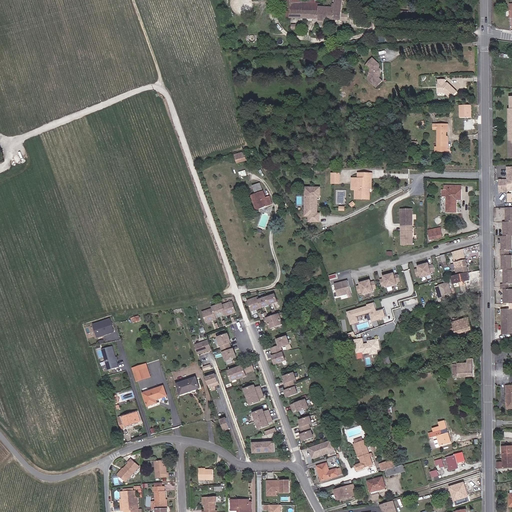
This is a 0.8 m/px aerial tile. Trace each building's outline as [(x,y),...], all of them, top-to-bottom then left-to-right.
[(274,16),(282,16),(282,0),(273,0),(273,3),(274,16)] [(282,0),(282,16),(330,17),(331,3),(314,3),(314,0),(282,0)] [(331,3),(330,17),(343,17),(343,0),(336,0),(336,3),(331,3)] [(242,37),(260,38),(260,28),(242,27),(242,37)] [(264,28),(264,38),(272,38),(272,32),(272,28),(264,28)] [(376,45),(369,52),(372,55),(372,62),(375,64),(374,67),(372,69),(379,75),(385,68),(382,66),(382,51),(376,45)] [(448,69),(441,69),(441,73),(440,73),(440,82),(446,82),(453,88),(459,82),(451,74),(451,75),(449,73),(448,73),(448,69)] [(461,117),(473,117),(474,104),(461,104),(461,117)] [(449,114),(435,115),(435,124),(437,124),(437,136),(436,136),(436,142),(442,142),(442,138),(447,137),(447,124),(449,124),(449,114)] [(250,148),(239,151),(241,159),(252,156),(250,148)] [(511,165),(506,166),(507,176),(508,179),(498,179),(499,191),(507,191),(507,189),(507,188),(511,187),(511,165)] [(373,169),(361,169),(361,183),(358,184),(357,195),(369,195),(370,185),(371,185),(371,174),(373,173),(373,169)] [(461,177),(446,177),(446,180),(442,180),(442,186),(447,186),(447,203),(456,203),(456,191),(461,191),(461,177)] [(265,180),(258,183),(260,189),(267,186),(265,180)] [(307,186),(306,216),(310,216),(310,221),(322,222),(322,211),(320,211),(320,197),(323,197),(323,186),(307,186)] [(268,189),(259,193),(264,207),(273,204),(268,189)] [(412,202),(401,202),(401,211),(403,210),(402,229),(401,229),(401,237),(412,237),(412,202)] [(511,207),(506,208),(506,222),(503,222),(503,236),(511,236),(511,207)] [(473,230),(464,233),(466,239),(474,236),(473,230)] [(511,250),(511,236),(503,236),(501,236),(501,250),(501,255),(502,256),(502,270),(503,270),(511,270),(511,255),(508,255),(508,250),(511,250)] [(457,275),(468,272),(464,254),(454,257),(457,275)] [(417,269),(414,269),(416,277),(419,276),(419,278),(432,275),(431,273),(434,272),(432,264),(428,265),(428,263),(416,266),(417,269)] [(511,283),(511,269),(511,270),(503,270),(503,284),(501,284),(501,289),(503,289),(504,304),(511,303),(511,289),(508,289),(508,284),(511,283)] [(381,278),(379,279),(381,286),(384,286),(384,288),(397,285),(395,283),(399,282),(397,274),(393,275),(393,272),(381,275),(381,278)] [(470,279),(468,272),(457,275),(453,275),(451,276),(453,284),(470,279)] [(333,283),(337,296),(347,294),(348,298),(352,297),(348,279),(333,283)] [(359,285),(356,286),(358,294),(361,293),(361,295),(374,292),(372,290),(376,289),(374,281),(370,282),(370,279),(358,282),(359,285)] [(436,288),(438,295),(451,291),(448,284),(436,288)] [(451,291),(438,295),(440,299),(452,295),(451,291)] [(258,299),(257,296),(246,300),(249,310),(276,301),(273,294),(258,299)] [(211,308),(201,312),(205,322),(215,319),(214,317),(224,314),(224,315),(234,312),(230,301),(220,305),(220,303),(210,307),(211,308)] [(346,312),(350,325),(359,322),(358,317),(369,314),(371,322),(386,318),(383,309),(376,311),(374,302),(366,304),(366,306),(346,312)] [(462,307),(455,310),(455,313),(448,316),(449,319),(455,317),(455,320),(446,322),(449,328),(474,320),(471,308),(463,311),(462,307)] [(511,309),(502,310),(502,335),(511,334),(511,309)] [(280,312),(263,318),(264,322),(266,321),(269,328),(281,323),(279,316),(281,315),(280,312)] [(114,331),(110,318),(94,324),(97,336),(114,331)] [(228,338),(227,334),(217,337),(226,361),(235,358),(234,353),(232,354),(231,352),(233,351),(232,349),(231,350),(228,343),(230,342),(229,340),(227,341),(227,339),(228,338)] [(288,343),(286,335),(276,339),(278,345),(270,348),(273,354),(271,355),(272,357),(273,356),(274,358),(272,359),(274,363),(284,359),(279,346),(288,343)] [(353,340),(355,353),(362,352),(362,354),(368,353),(369,355),(378,353),(377,350),(380,349),(378,339),(366,340),(367,343),(363,343),(362,338),(353,340)] [(208,339),(194,344),(198,354),(211,349),(208,339)] [(112,344),(101,347),(107,370),(111,369),(112,372),(119,371),(112,344)] [(466,357),(466,371),(474,371),(474,352),(466,352),(466,357)] [(454,371),(466,371),(466,357),(454,358),(454,371)] [(138,381),(153,377),(148,362),(133,367),(138,381)] [(250,362),(227,370),(231,380),(245,375),(244,372),(253,369),(250,362)] [(293,372),(282,375),(284,380),(283,381),(286,389),(284,390),(284,391),(286,391),(287,393),(285,393),(286,396),(297,392),(292,379),(295,378),(293,372)] [(210,387),(219,385),(216,374),(207,376),(210,387)] [(196,378),(176,384),(180,394),(199,388),(196,378)] [(254,387),(254,385),(244,388),(250,404),(259,400),(258,398),(263,396),(259,385),(254,387)] [(163,386),(143,393),(147,405),(157,402),(156,399),(166,395),(163,386)] [(304,398),(290,403),(292,409),(297,407),(298,410),(307,406),(304,398)] [(272,420),(268,409),(263,411),(262,408),(253,412),(259,428),(268,424),(267,422),(272,420)] [(138,412),(123,416),(124,419),(121,421),(123,428),(132,425),(132,424),(141,420),(138,412)] [(311,421),(309,415),(299,419),(300,423),(299,424),(302,432),(300,433),(302,439),(313,435),(308,422),(311,421)] [(438,426),(439,431),(441,436),(452,433),(449,424),(444,425),(443,422),(430,425),(431,428),(438,426)] [(362,435),(354,438),(355,441),(353,442),(357,454),(359,453),(361,460),(356,462),(358,467),(373,461),(367,446),(366,447),(362,435)] [(334,449),(331,439),(309,447),(312,457),(334,449)] [(262,451),(262,441),(252,442),(253,451),(262,451)] [(274,450),(273,441),(265,441),(265,451),(274,450)] [(511,446),(502,447),(503,458),(511,457),(511,446)] [(455,456),(447,459),(450,471),(459,468),(455,456)] [(511,457),(503,458),(503,463),(497,463),(497,468),(511,467),(511,457)] [(139,466),(132,460),(120,475),(126,481),(139,466)] [(439,464),(440,468),(444,467),(442,460),(435,461),(436,465),(439,464)] [(167,461),(155,461),(156,478),(169,477),(169,472),(167,473),(167,461)] [(381,471),(391,467),(389,461),(379,464),(381,471)] [(327,462),(316,465),(320,479),(337,474),(335,468),(330,469),(327,462)] [(405,472),(403,465),(386,470),(388,476),(405,472)] [(213,470),(200,470),(199,479),(213,479),(213,470)] [(382,477),(368,481),(371,494),(378,492),(377,491),(386,488),(382,477)] [(268,492),(277,492),(291,492),(290,482),(274,482),(274,481),(267,481),(268,492)] [(464,483),(451,488),(453,495),(446,498),(447,503),(468,497),(464,483)] [(354,485),(334,490),(338,501),(345,499),(345,497),(348,496),(349,497),(357,495),(354,485)] [(166,499),(166,491),(165,491),(165,487),(154,487),(154,492),(155,492),(156,501),(157,508),(156,511),(168,511),(168,508),(166,508),(166,499)] [(125,511),(139,511),(139,499),(135,499),(134,492),(123,492),(125,507),(123,507),(124,510),(125,510),(125,511)] [(202,511),(217,511),(216,511),(215,502),(217,502),(217,497),(205,497),(205,505),(205,511),(202,511)] [(250,509),(250,502),(250,500),(231,500),(231,511),(238,511),(252,511),(252,509),(250,509)]
